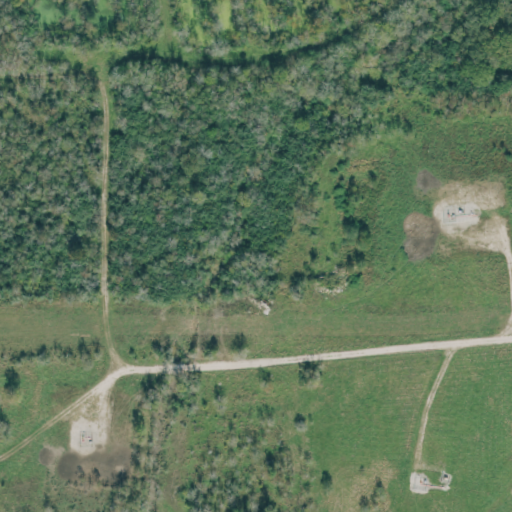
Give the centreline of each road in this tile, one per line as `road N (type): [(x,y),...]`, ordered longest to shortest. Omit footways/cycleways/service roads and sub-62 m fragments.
road 1 (track): [(0,74),(87,74),(111,98),(111,331),(120,357),(144,368),(511,338)]
road 2 (track): [(120,357),(0,442)]
